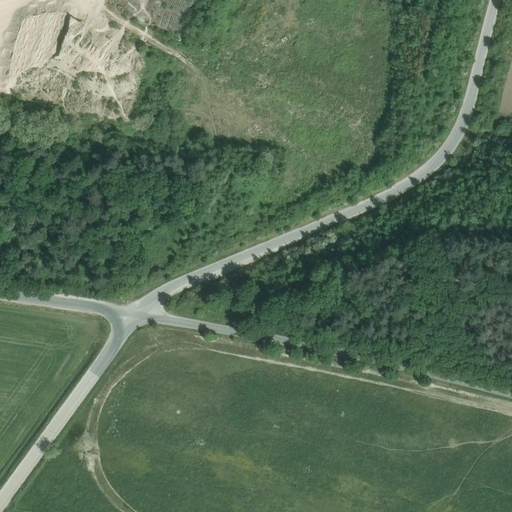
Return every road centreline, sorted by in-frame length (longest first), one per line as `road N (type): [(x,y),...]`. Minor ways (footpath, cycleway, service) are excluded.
road 1 (track): [(496,0),(465,125),(445,164),(163,288),(136,314)]
road 2 (unclassified): [(511,390),(136,314)]
road 3 (unclassified): [(0,500),(136,314)]
road 4 (unclassified): [(136,314),(0,295)]
